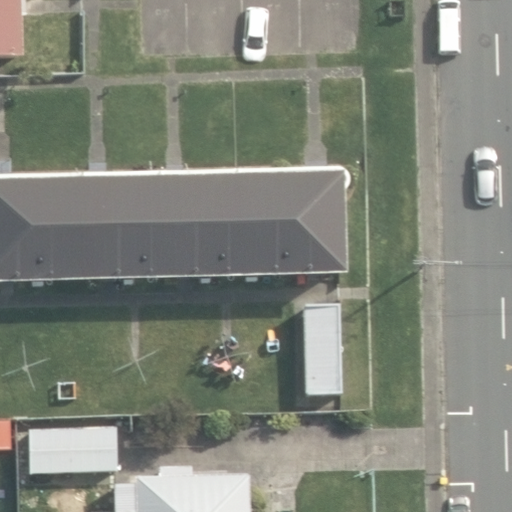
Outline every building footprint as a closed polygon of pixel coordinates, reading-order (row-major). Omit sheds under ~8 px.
[(0,0),(0,58),(22,58),(20,0),(0,0)] [(0,286),(344,275),(341,190),(344,188),(346,184),(346,180),(345,177),(342,174),(338,172),(335,172),(0,182),(0,286)] [(304,307),(306,396),(343,395),(340,306),(304,307)] [(31,431),(33,476),(119,473),(118,428),(31,431)] [(249,511),(249,475),(135,478),(136,485),(117,485),(117,511),(249,511)]
